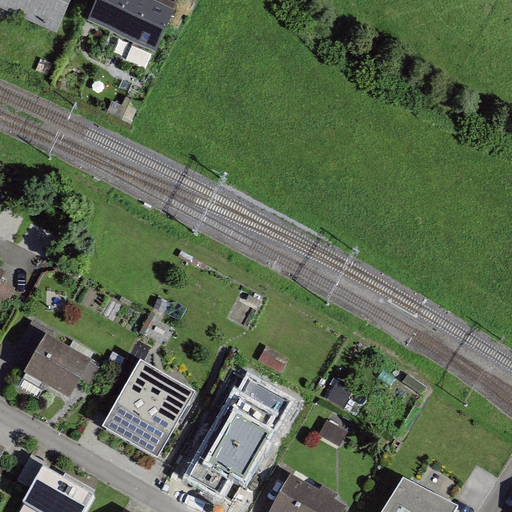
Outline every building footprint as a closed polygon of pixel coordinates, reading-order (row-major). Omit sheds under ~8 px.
[(81,0),(0,0),(0,11),(64,40),(81,0)] [(183,21),(134,0),(108,0),(95,31),(165,61),(183,21)] [(0,309),(14,279),(0,272),(0,309)] [(106,360),(61,337),(38,380),(83,404),(106,360)] [(197,414),(143,383),(118,427),(172,457),(197,414)] [(276,448),(229,422),(199,476),(246,502),(276,448)] [(96,511),(105,497),(50,466),(24,511),(96,511)] [(354,511),(359,504),(304,471),(279,511),(354,511)] [(452,511),(407,485),(391,511),(452,511)] [(167,511),(152,503),(147,511),(167,511)]
